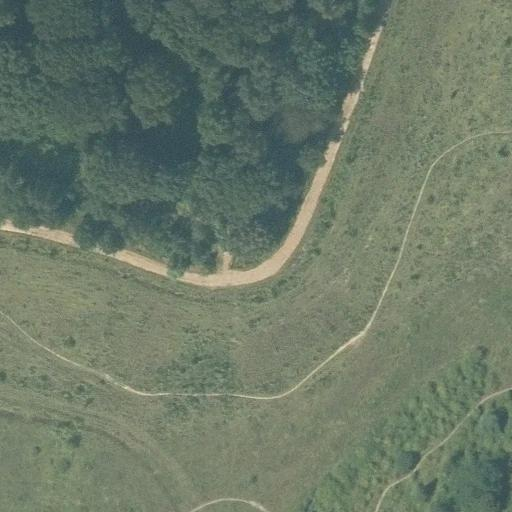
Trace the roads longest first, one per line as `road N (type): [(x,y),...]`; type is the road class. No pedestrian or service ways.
road 1 (track): [(388,0),(295,235),(267,267),(243,277),(201,276),(0,223)]
road 2 (track): [(511,254),(374,376),(257,511)]
road 3 (track): [(199,0),(238,162),(228,256),(282,255)]
road 4 (track): [(0,399),(121,430),(161,461),(192,511)]
